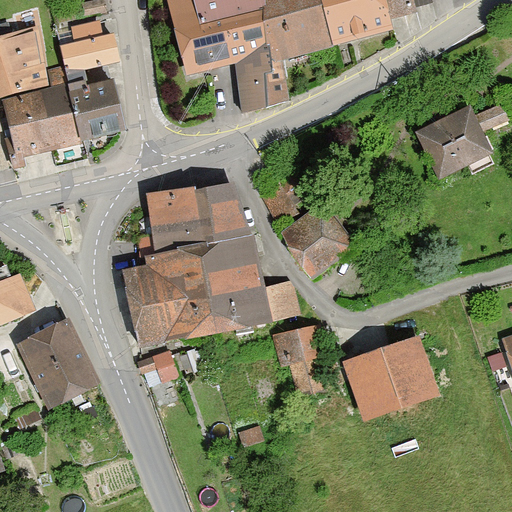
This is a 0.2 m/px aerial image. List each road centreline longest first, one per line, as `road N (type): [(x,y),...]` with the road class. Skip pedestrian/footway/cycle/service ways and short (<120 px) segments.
road 1 (tertiary): [(147,168),(299,117),(501,0)]
road 2 (tertiary): [(173,511),(94,312)]
road 3 (residential): [(128,0),(147,168)]
road 4 (tertiary): [(147,168),(115,199),(99,230),(94,312)]
road 5 (tertiary): [(0,202),(147,168)]
road 6 (tertiary): [(94,312),(49,258),(0,220)]
